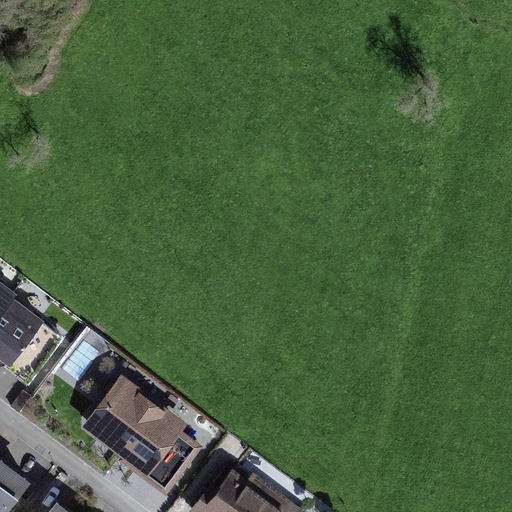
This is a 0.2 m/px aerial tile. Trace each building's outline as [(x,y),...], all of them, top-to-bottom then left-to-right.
[(20,0),(4,0),(0,10),(0,40),(30,53),(48,11),(20,0)] [(0,362),(30,385),(66,337),(0,286),(0,362)] [(130,376),(86,432),(167,494),(210,439),(130,376)] [(0,457),(0,511),(6,511),(31,481),(0,457)] [(293,511),(230,462),(190,511),(293,511)] [(72,511),(57,500),(47,511),(72,511)]
